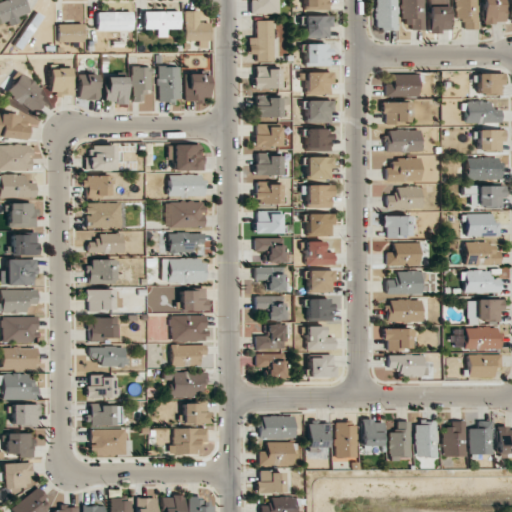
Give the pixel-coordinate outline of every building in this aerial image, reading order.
[(9,26),(19,22),(17,17),(28,12),(23,0),(3,0),(0,1),(0,23),(7,21),(9,26)] [(397,30),(395,0),(373,0),(375,30),(397,30)] [(410,30),(423,30),(422,0),(400,0),(401,24),(410,24),(410,30)] [(476,29),(476,0),(454,0),(454,19),(463,19),(463,29),(476,29)] [(481,0),(482,23),(503,22),(502,0),(481,0)] [(449,31),(449,6),(427,6),(428,32),(449,31)] [(178,12),(143,11),(143,30),(156,30),(156,37),(166,37),(166,29),(178,29),(178,12)] [(197,11),(183,11),(183,41),(209,41),(209,23),(197,23),(197,11)] [(130,12),(95,12),(95,31),(131,31),(130,12)] [(329,38),(329,16),(304,15),(303,37),(329,38)] [(272,20),(254,21),(254,37),(247,38),(247,54),(255,54),(255,62),(273,61),(272,20)] [(56,42),(82,42),(82,24),(56,24),(56,42)] [(329,44),(304,44),(304,66),(329,66),(329,44)] [(178,67),(157,66),(156,102),(177,103),(178,67)] [(131,102),(142,102),(142,94),(151,94),(150,67),(131,67),(131,102)] [(73,69),(49,68),(49,94),(73,95),(73,69)] [(278,88),(278,68),(252,68),(253,89),(278,88)] [(47,93),(20,73),(6,93),(33,112),(47,93)] [(304,94),(329,94),(329,73),(304,73),(304,94)] [(501,74),(476,73),(476,95),(501,95),(501,74)] [(98,100),(97,74),(76,74),(77,100),(98,100)] [(207,74),(184,74),(184,100),(207,100),(207,74)] [(417,75),(390,74),(390,83),(384,83),(383,96),(416,96),(417,75)] [(125,77),(104,77),(105,103),(126,103),(125,77)] [(278,96),(253,97),(254,117),(279,117),(278,96)] [(329,100),(304,101),(305,123),(330,122),(329,100)] [(500,122),(499,109),(491,109),(491,101),(463,101),(464,123),(500,122)] [(410,122),(410,102),(381,103),(382,123),(410,122)] [(0,137),(28,139),(28,123),(19,123),(19,114),(0,113),(0,137)] [(253,146),(278,147),(279,126),(253,125),(253,146)] [(305,151),(329,151),(329,128),(304,129),(305,151)] [(475,130),(476,151),(502,150),(502,129),(475,130)] [(384,152),(419,151),(419,130),(384,130),(384,152)] [(30,144),(0,144),(0,170),(31,170),(30,144)] [(201,170),(200,144),(166,145),(166,160),(171,160),(172,171),(201,170)] [(115,145),(84,146),(85,171),(115,170),(115,145)] [(280,155),(252,155),(253,176),(280,175),(280,155)] [(331,157),(305,157),(305,179),(330,179),(331,157)] [(464,157),(464,179),(499,180),(499,158),(464,157)] [(386,181),(419,180),(418,158),(385,158),(386,181)] [(34,183),(25,183),(25,174),(0,174),(0,197),(34,196),(34,183)] [(84,176),(84,197),(109,196),(108,175),(84,176)] [(167,196),(202,197),(202,175),(168,175),(167,196)] [(279,203),(279,183),(253,184),(254,204),(279,203)] [(330,185),(305,185),(305,208),(330,207),(330,185)] [(419,186),(394,187),(394,194),(384,195),(384,209),(419,208),(419,186)] [(502,186),(467,187),(468,193),(476,193),(476,207),(502,207),(502,186)] [(118,202),(83,203),(84,229),(119,228),(118,202)] [(203,228),(203,202),(164,202),(164,227),(203,228)] [(34,203),(8,203),(8,227),(34,227),(34,203)] [(254,234),(280,234),(280,211),(254,211),(254,234)] [(465,237),(498,236),(498,223),(491,223),(491,213),(464,214),(465,237)] [(305,214),(306,235),(331,235),(331,214),(305,214)] [(410,216),(383,216),(383,237),(408,237),(408,223),(409,223),(410,216)] [(203,232),(168,233),(168,253),(195,253),(195,244),(203,244),(203,232)] [(10,255),(37,255),(37,233),(10,234),(10,255)] [(120,233),(95,234),(95,242),(85,242),(86,253),(120,252),(120,233)] [(332,264),(332,252),(323,252),(323,241),(304,242),(304,265),(332,264)] [(463,242),(463,265),(496,265),(496,242),(463,242)] [(417,243),(391,243),(392,251),(384,251),(385,266),(418,265),(417,243)] [(0,284),(33,285),(34,260),(5,259),(4,270),(0,270),(0,284)] [(112,259),(85,260),(86,284),(113,283),(112,259)] [(161,259),(161,282),(203,282),(203,259),(161,259)] [(287,291),(286,282),(281,283),(281,275),(269,275),(269,267),(252,267),(253,281),(264,280),(265,291),(287,291)] [(331,292),(331,281),(335,281),(335,270),(306,271),(306,292),(331,292)] [(462,293),(499,292),(498,279),(489,279),(489,270),(462,271),(462,293)] [(385,294),(422,294),(422,271),(394,271),(395,280),(384,280),(385,294)] [(36,305),(35,289),(0,289),(0,302),(1,303),(1,313),(25,313),(25,305),(36,305)] [(85,310),(117,310),(117,289),(84,290),(85,310)] [(204,289),(179,290),(179,311),(205,310),(204,289)] [(253,308),(265,308),(264,320),(286,320),(287,306),(281,306),(282,296),(253,296),(253,308)] [(386,321),(420,320),(420,299),(386,300),(386,321)] [(466,300),(466,325),(475,324),(475,321),(501,321),(500,299),(466,300)] [(306,300),(306,321),(332,320),(331,300),(306,300)] [(205,341),(205,315),(169,316),(170,342),(205,341)] [(35,316),(1,317),(1,343),(32,342),(32,329),(36,329),(35,316)] [(113,317),(88,318),(88,341),(114,340),(113,317)] [(254,349),(282,348),(282,324),(264,325),(264,336),(253,336),(254,349)] [(323,326),(304,327),(305,350),(333,349),(333,337),(324,338),(323,326)] [(464,349),(498,349),(498,328),(464,328),(464,349)] [(383,329),(383,349),(411,349),(411,329),(383,329)] [(204,355),(204,344),(169,345),(170,366),(198,366),(198,355),(204,355)] [(87,360),(98,360),(98,366),(124,366),(123,346),(86,347),(87,360)] [(35,347),(0,348),(1,370),(35,370),(35,347)] [(253,355),(254,367),(266,366),(266,378),(282,378),(281,354),(253,355)] [(422,355),(386,354),(385,370),(397,370),(397,376),(421,376),(422,355)] [(500,354),(466,355),(466,378),(500,377),(500,354)] [(307,377),(332,378),(332,355),(319,355),(319,358),(307,358),(307,377)] [(203,372),(163,371),(163,380),(168,380),(168,395),(203,396),(203,372)] [(36,399),(35,385),(29,385),(29,373),(1,374),(1,400),(36,399)] [(86,397),(113,398),(114,377),(86,376),(86,397)] [(207,423),(206,402),(181,403),(181,424),(207,423)] [(37,404),(11,405),(11,426),(37,426),(37,404)] [(113,405),(88,405),(89,425),(114,425),(113,405)] [(292,416),(258,416),(258,439),(292,438),(292,416)] [(359,446),(380,446),(381,421),(360,420),(359,446)] [(333,422),(334,458),(356,457),(355,421),(333,422)] [(408,421),(395,421),(395,432),(387,432),(387,458),(408,458),(408,421)] [(413,457),(434,457),(435,421),(414,421),(413,457)] [(463,421),(450,421),(450,426),(441,427),(441,457),(463,456),(463,421)] [(490,421),(475,421),(475,428),(467,428),(468,455),(491,454),(490,421)] [(305,422),(305,448),(326,448),(327,422),(305,422)] [(511,427),(495,428),(496,455),(511,454),(511,427)] [(205,428),(171,428),(171,445),(167,445),(167,454),(196,454),(196,442),(205,442),(205,428)] [(123,455),(122,429),(88,430),(89,457),(123,455)] [(5,454),(31,455),(32,434),(5,433),(5,454)] [(291,442),(265,441),(265,452),(257,451),(257,464),(291,465),(291,442)] [(2,463),(3,488),(29,488),(28,463),(2,463)] [(282,492),(282,471),(256,471),(256,493),(282,492)] [(9,509),(11,511),(45,511),(48,510),(41,501),(46,497),(37,487),(9,509)] [(160,511),(182,511),(182,496),(160,496),(160,511)] [(186,511),(212,511),(212,504),(200,504),(200,497),(187,496),(186,511)] [(258,504),(258,511),(293,511),(293,496),(268,497),(268,504),(258,504)] [(108,498),(107,511),(129,511),(129,497),(108,498)] [(154,511),(154,498),(134,498),(134,511),(154,511)]
